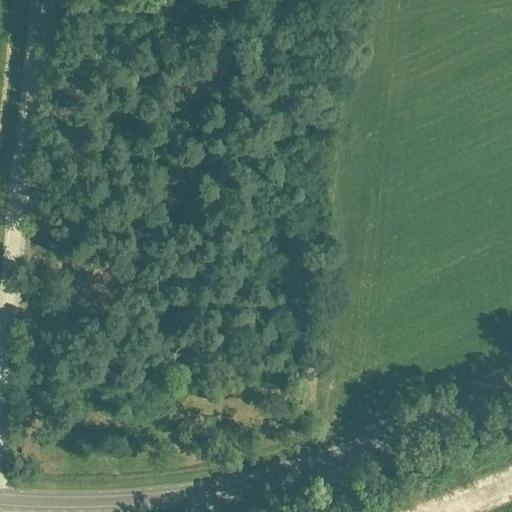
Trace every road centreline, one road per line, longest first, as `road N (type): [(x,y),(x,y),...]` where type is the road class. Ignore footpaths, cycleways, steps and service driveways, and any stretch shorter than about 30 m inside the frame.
road 1 (tertiary): [(0,501),(90,506),(251,485),(337,460),(511,384)]
road 2 (track): [(39,0),(0,408)]
